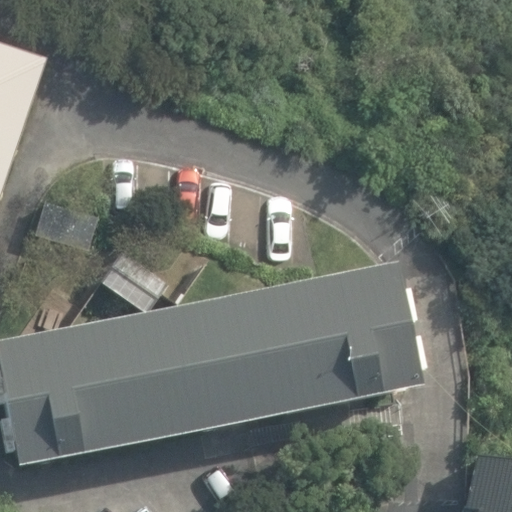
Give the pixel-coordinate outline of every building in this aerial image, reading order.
[(511,0),(484,0),(511,8),(511,0)] [(0,186),(36,79),(0,66),(0,186)] [(33,241),(88,257),(98,221),(43,205),(33,241)] [(0,433),(10,481),(414,404),(388,280),(0,349),(0,433)] [(511,511),(511,471),(472,461),(460,511),(511,511)]
